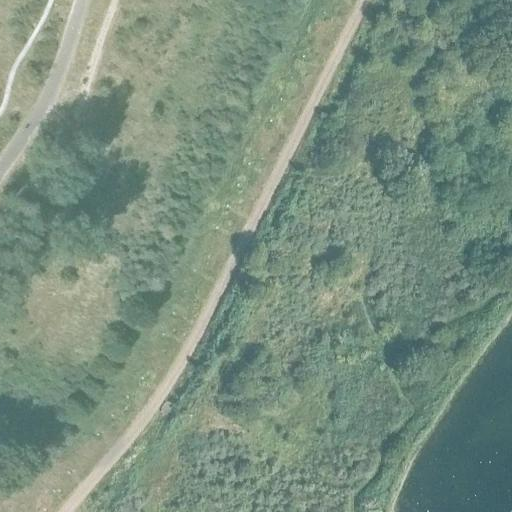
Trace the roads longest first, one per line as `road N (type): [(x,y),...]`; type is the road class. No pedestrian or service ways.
road 1 (track): [(67,511),(185,346),(356,0)]
road 2 (unknown): [(0,220),(53,161),(76,119),(115,0)]
